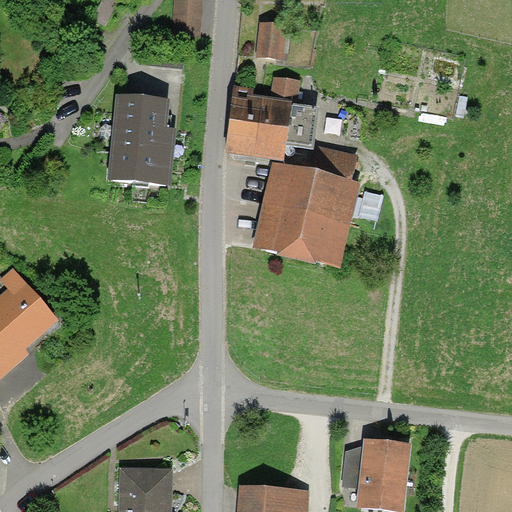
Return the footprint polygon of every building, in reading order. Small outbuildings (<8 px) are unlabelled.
[(119,0),(104,0),(94,20),(106,26),(119,0)] [(202,0),(174,0),(173,38),(201,39),(202,0)] [(292,30),(267,26),(262,59),(287,63),(292,30)] [(274,80),(271,101),(252,97),(253,93),(236,90),(225,155),(273,163),(284,166),(288,147),(313,151),(320,110),(296,106),(300,84),(274,80)] [(170,104),(117,99),(110,180),(171,185),(176,131),(167,131),(170,104)] [(284,166),(273,163),(253,252),(341,271),(361,184),(352,182),(358,158),(320,150),(315,173),(284,166)] [(13,291),(0,300),(0,380),(65,327),(18,271),(5,281),(13,291)] [(398,511),(404,450),(361,446),(355,511),(369,511),(398,511)] [(169,511),(169,473),(117,473),(116,511),(169,511)] [(302,511),(304,494),(235,491),(234,511),(302,511)]
